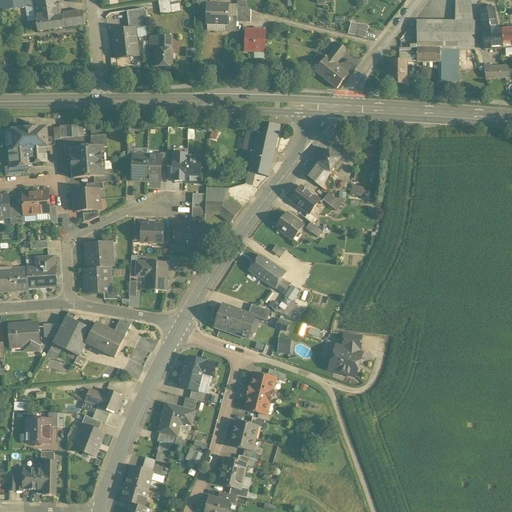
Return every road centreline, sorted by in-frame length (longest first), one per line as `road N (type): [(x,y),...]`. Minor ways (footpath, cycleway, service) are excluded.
road 1 (secondary): [(339,109),(254,212),(176,329)]
road 2 (secondary): [(100,100),(339,109)]
road 3 (secondary): [(176,329),(131,420),(100,511)]
road 4 (secondary): [(339,109),(511,123)]
road 5 (residential): [(243,354),(225,427),(187,511)]
road 6 (unclassified): [(324,383),(373,511)]
road 7 (residential): [(419,0),(339,109)]
road 8 (residential): [(66,242),(61,178),(0,184)]
